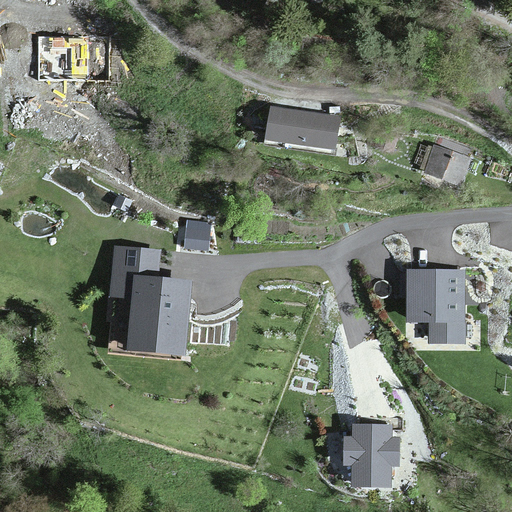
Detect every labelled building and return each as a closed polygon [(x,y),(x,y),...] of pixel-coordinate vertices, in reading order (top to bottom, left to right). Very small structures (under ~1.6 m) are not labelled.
[(280,146),(351,156),(355,123),(281,113),(280,146)] [(474,162),(438,149),(426,177),(466,195),(474,162)] [(208,231),(187,229),(186,246),(206,248),(208,231)] [(160,253),(117,249),(112,295),(137,297),(132,349),(182,353),(188,286),(157,283),(160,253)] [(468,277),(411,277),(419,329),(432,328),(436,350),(471,350),(468,277)] [(399,431),(358,430),(358,444),(351,442),(355,473),(363,470),(364,494),(401,497),(399,474),(406,475),(403,445),(395,445),(399,431)]
